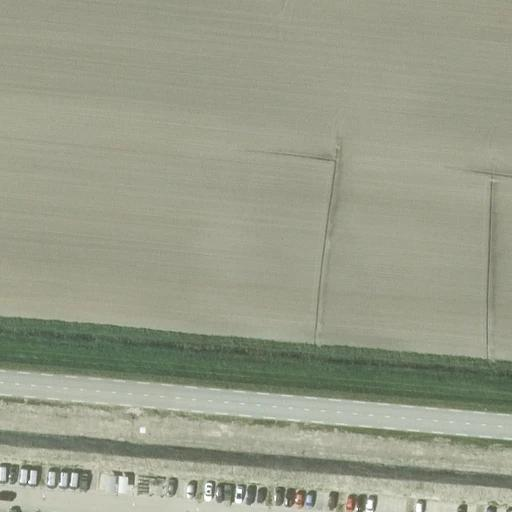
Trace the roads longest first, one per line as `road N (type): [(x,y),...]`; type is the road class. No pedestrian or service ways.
road 1 (track): [(511,396),(0,350)]
road 2 (unclassified): [(511,427),(0,383)]
